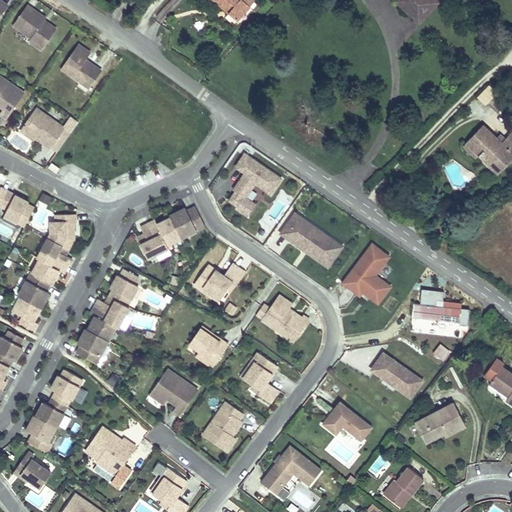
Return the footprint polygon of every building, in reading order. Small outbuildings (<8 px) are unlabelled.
[(0,0),(0,18),(3,20),(12,7),(1,0),(0,0)] [(225,10),(237,21),(253,3),(249,0),(213,0),(222,7),(225,3),(229,6),(225,10)] [(397,0),(397,1),(419,21),(436,2),(434,0),(397,0)] [(33,42),(46,51),(60,31),(51,25),(50,27),(46,24),(49,20),(37,11),(35,13),(29,9),(17,26),(24,31),(25,28),(31,32),(29,35),(35,39),(33,42)] [(82,46),(65,70),(84,83),(89,82),(95,86),(105,73),(92,64),(90,66),(88,64),(94,55),(82,46)] [(10,119),(28,95),(0,74),(0,102),(8,108),(6,110),(3,114),(10,119)] [(477,96),(486,103),(497,91),(489,83),(477,96)] [(54,150),(68,130),(39,109),(23,131),(37,141),(38,139),(41,135),(50,141),(47,145),(54,150)] [(483,125),(466,142),(479,155),(482,152),(494,165),(500,159),(507,164),(511,158),(511,132),(502,143),(483,125)] [(38,139),(47,145),(50,141),(41,135),(38,139)] [(479,155),(466,142),(463,145),(476,158),(479,155)] [(275,195),(285,180),(249,155),(240,168),(249,174),(250,175),(247,180),(246,180),(237,191),(240,193),(234,202),(243,208),(241,210),(252,218),(258,209),(248,201),(255,190),(255,186),(252,184),(254,181),(275,195)] [(58,173),(61,169),(53,163),(50,168),(58,173)] [(0,204),(3,206),(10,192),(0,186),(0,204)] [(30,206),(31,203),(10,192),(3,206),(10,210),(6,216),(20,223),(23,219),(30,222),(36,209),(30,206)] [(192,212),(190,209),(182,213),(183,217),(181,219),(180,216),(175,219),(185,239),(193,235),(191,233),(199,229),(200,231),(209,227),(200,208),(192,212)] [(77,215),(58,215),(58,223),(53,224),(53,234),(51,238),(64,246),(63,248),(65,249),(69,251),(76,241),(75,236),(74,236),(74,224),(77,224),(77,215)] [(293,239),(292,240),(308,251),(310,248),(326,260),(338,243),(307,220),(306,221),(298,216),(286,234),(293,239)] [(23,219),(20,223),(27,227),(30,222),(23,219)] [(162,225),(160,221),(152,225),(159,238),(166,235),(171,246),(185,239),(175,219),(162,225)] [(144,243),(151,259),(173,248),(171,246),(166,235),(159,238),(152,225),(145,229),(148,235),(150,239),(144,243)] [(64,246),(51,238),(39,259),(41,260),(52,266),(56,260),(69,267),(73,260),(63,254),(65,249),(63,248),(64,246)] [(338,243),(326,260),(310,248),(308,251),(332,268),(346,248),(338,243)] [(391,257),(376,246),(347,285),(360,295),(363,291),(369,296),(371,294),(375,297),(373,299),(382,305),(388,296),(386,294),(391,286),(379,277),(387,266),(385,265),(391,257)] [(53,285),(61,272),(65,274),(69,267),(56,260),(52,266),(41,260),(33,273),(52,284),(53,285)] [(211,266),(198,285),(213,296),(215,293),(224,300),(236,283),(240,286),(249,273),(236,265),(227,277),(223,273),(221,275),(218,273),(219,271),(211,266)] [(142,277),(128,269),(125,276),(122,275),(115,289),(117,290),(113,297),(117,299),(126,304),(130,296),(135,299),(142,286),(139,283),(142,277)] [(50,293),(47,292),(52,284),(33,273),(28,282),(31,283),(27,291),(24,289),(20,297),(22,298),(40,308),(42,303),(40,302),(42,300),(46,302),(50,293)] [(235,293),(240,286),(236,283),(231,290),(235,293)] [(394,289),(391,286),(386,294),(388,296),(394,289)] [(223,302),(224,300),(215,293),(213,296),(223,302)] [(135,299),(130,296),(126,304),(131,306),(135,299)] [(296,306),(283,296),(273,309),(267,305),(259,316),(287,336),(295,335),(301,339),(313,321),(306,317),(305,319),(300,315),(295,316),(290,313),(293,310),(296,306)] [(39,324),(34,322),(42,309),(40,308),(22,298),(15,311),(25,317),(21,324),(34,332),(39,324)] [(122,328),(133,308),(131,306),(126,304),(117,299),(114,305),(110,303),(103,300),(99,307),(112,314),(109,321),(119,327),(122,328)] [(438,321),(459,323),(460,308),(455,308),(455,303),(435,301),(434,306),(418,305),(417,317),(438,318),(438,321)] [(112,340),(119,327),(109,321),(112,314),(99,307),(95,314),(99,317),(92,330),(112,340)] [(205,327),(203,329),(216,338),(218,336),(205,327)] [(207,362),(216,368),(229,350),(222,345),(225,341),(218,336),(216,338),(203,329),(193,345),(211,357),(207,362)] [(87,336),(82,344),(85,346),(80,354),(99,364),(104,356),(101,354),(105,347),(108,348),(112,340),(92,330),(90,334),(92,335),(90,338),(87,336)] [(11,332),(8,339),(5,338),(0,345),(0,352),(2,354),(0,356),(0,361),(11,368),(14,361),(17,362),(24,348),(21,347),(25,340),(11,332)] [(297,343),(301,339),(295,335),(287,336),(297,343)] [(232,346),(225,341),(222,345),(229,350),(232,346)] [(440,342),(432,352),(443,361),(451,350),(440,342)] [(199,357),(207,362),(211,357),(203,352),(199,357)] [(396,387),(411,397),(423,380),(411,371),(410,372),(384,352),(379,360),(380,360),(386,364),(384,367),(378,363),(373,370),(385,379),(388,375),(399,383),(396,387)] [(260,395),(273,404),(282,391),(269,383),(273,378),(271,376),(273,373),(275,374),(281,367),(261,353),(251,369),(253,370),(247,380),(263,391),(260,395)] [(492,379),(489,383),(508,397),(506,400),(511,404),(511,373),(501,366),(503,363),(496,359),(485,374),(492,379)] [(0,388),(4,390),(8,383),(4,381),(11,368),(0,361),(0,388)] [(244,378),(247,380),(253,370),(251,369),(244,378)] [(69,370),(65,376),(63,375),(55,389),(60,391),(56,398),(70,406),(74,399),(75,400),(83,386),(78,383),(82,377),(69,370)] [(170,370),(153,394),(167,404),(172,398),(181,404),(176,411),(184,416),(201,391),(170,370)] [(388,375),(385,379),(396,387),(399,383),(388,375)] [(86,379),(82,377),(78,383),(83,386),(86,379)] [(253,390),(260,395),(263,391),(256,386),(253,390)] [(53,405),(48,402),(40,416),(60,427),(68,413),(66,413),(70,406),(56,398),(53,405)] [(247,414),(230,402),(225,409),(229,411),(224,418),(221,415),(206,436),(230,453),(239,439),(231,434),(234,430),(238,433),(245,422),(243,420),(247,414)] [(375,429),(343,403),(326,426),(339,436),(346,428),(364,442),(375,429)] [(454,404),(415,423),(425,443),(443,433),(445,436),(465,425),(454,404)] [(225,409),(221,415),(224,418),(229,411),(225,409)] [(35,422),(30,430),(36,434),(32,442),(50,452),(55,443),(49,440),(53,433),(56,434),(60,427),(40,416),(38,420),(40,421),(38,424),(35,422)] [(119,436),(105,427),(89,450),(102,459),(100,461),(119,475),(139,447),(127,438),(119,450),(113,445),(119,436)] [(125,441),(119,436),(113,445),(119,450),(125,441)] [(324,471),(293,446),(285,457),(280,464),(264,483),(279,495),(296,473),(312,486),(324,471)] [(31,452),(20,467),(26,471),(24,474),(32,479),(44,488),(54,473),(35,459),(37,456),(31,452)] [(414,460),(408,467),(424,480),(429,473),(414,460)] [(26,471),(20,467),(17,471),(31,481),(32,479),(24,474),(26,471)] [(394,480),(383,494),(398,506),(408,492),(412,495),(424,480),(408,467),(396,482),(394,480)] [(172,511),(186,511),(191,506),(179,497),(190,481),(171,468),(160,483),(162,485),(156,494),(172,506),(169,510),(172,511)] [(154,492),(156,494),(162,485),(160,483),(154,492)] [(408,492),(398,506),(401,509),(412,495),(408,492)] [(103,511),(77,494),(64,511),(103,511)] [(163,505),(169,510),(172,506),(166,501),(163,505)] [(357,511),(344,501),(338,507),(344,511),(357,511)]
